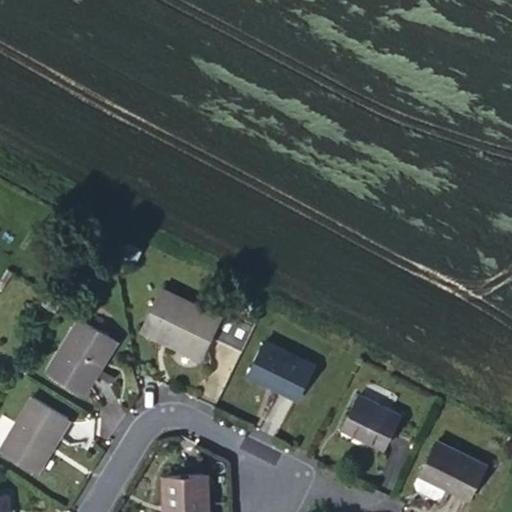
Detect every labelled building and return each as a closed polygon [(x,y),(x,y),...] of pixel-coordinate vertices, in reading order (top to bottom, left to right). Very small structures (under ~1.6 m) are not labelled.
[(164,287),(143,327),(200,355),(220,315),(164,287)] [(81,316),(49,367),(86,390),(118,339),(81,316)] [(315,363),(265,338),(249,371),(299,396),(315,363)] [(360,391),(343,426),(385,447),(401,413),(360,391)] [(71,418),(34,396),(3,445),(39,468),(71,418)] [(437,438),(421,471),(471,497),(488,463),(437,438)] [(209,511),(208,472),(165,472),(166,511),(209,511)] [(0,511),(12,511),(11,491),(0,492),(0,511)]
